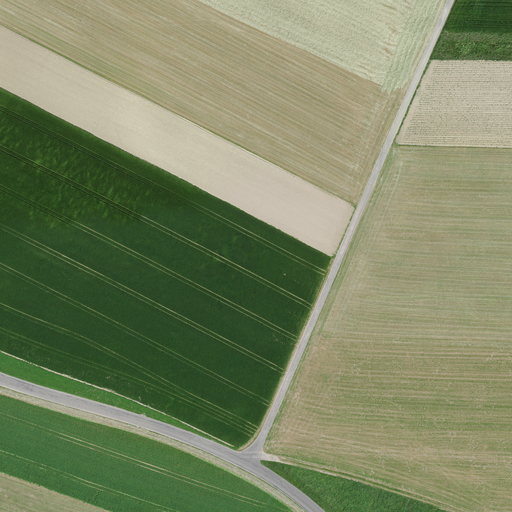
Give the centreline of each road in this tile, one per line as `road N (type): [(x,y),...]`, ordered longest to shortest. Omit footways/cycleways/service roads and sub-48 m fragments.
road 1 (unclassified): [(247,463),(451,0)]
road 2 (tertiary): [(0,378),(247,463)]
